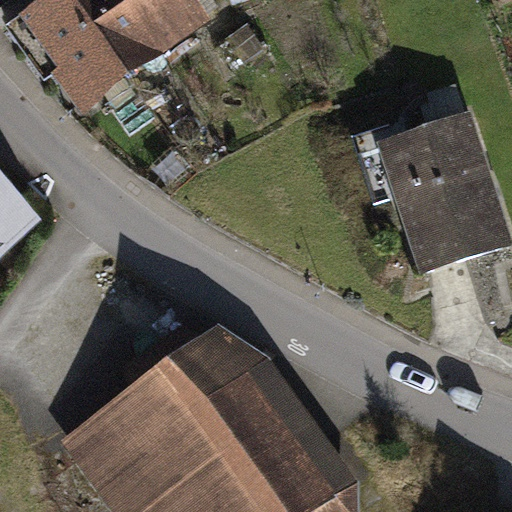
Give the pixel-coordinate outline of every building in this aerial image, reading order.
[(73,0),(50,0),(9,30),(45,79),(61,68),(88,104),(127,75),(73,0)] [(73,0),(127,75),(158,53),(127,10),(137,3),(134,0),(73,0)] [(134,0),(137,3),(127,10),(158,53),(198,24),(197,22),(216,8),(210,0),(134,0)] [(216,50),(232,73),(264,51),(247,28),(216,50)] [(487,185),(466,119),(395,142),(411,189),(399,193),(425,273),(507,247),(493,205),(495,204),(489,184),(487,185)] [(0,213),(12,202),(0,188),(0,213)] [(72,445),(121,511),(339,511),(246,379),(207,349),(144,394),(142,393),(72,445)]
